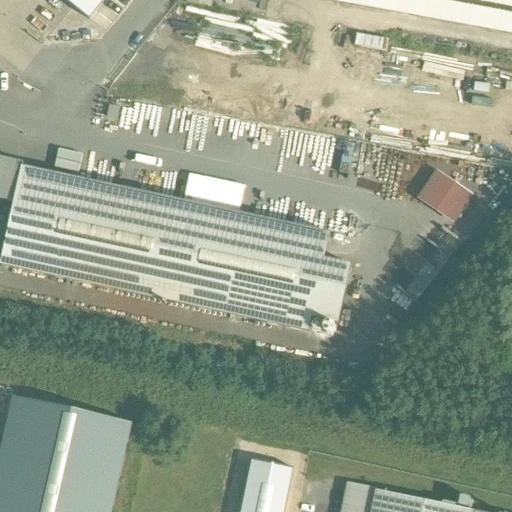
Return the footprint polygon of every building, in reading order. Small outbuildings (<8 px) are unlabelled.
[(62,0),(88,20),(103,0),(62,0)] [(511,0),(317,0),(317,4),(511,37),(511,0)] [(24,164),(0,159),(0,200),(15,204),(22,169),(24,164)] [(330,236),(22,169),(15,204),(1,267),(309,333),(312,320),(338,325),(351,267),(325,261),(330,236)] [(472,199),(433,172),(415,199),(452,227),(472,199)] [(110,511),(130,426),(17,401),(0,476),(0,511),(110,511)] [(463,511),(351,486),(346,511),(463,511)]
